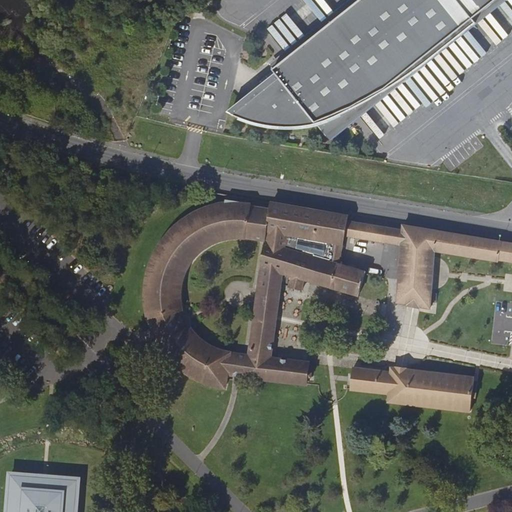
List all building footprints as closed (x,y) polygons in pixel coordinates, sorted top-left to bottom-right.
[(279,78),(234,115),(240,118),(249,120),(257,123),(266,125),(274,126),(283,127),(292,127),(301,126),(310,125),(317,124),(326,136),(466,25),(468,29),(477,23),(474,19),(496,0),(360,0),(273,70),(279,78)] [(266,240),(270,210),(251,207),(252,203),(226,200),(225,203),(214,206),(205,209),(195,213),(186,219),(180,223),(166,237),(157,250),(151,263),(148,274),(145,289),(145,295),(146,309),(149,322),(153,333),(158,343),(162,350),(168,357),(173,362),(180,368),(185,372),(195,378),(199,380),(206,383),(213,385),(220,387),(225,388),(227,374),(246,377),(249,356),(235,354),(226,352),(220,351),(214,348),(207,344),(202,341),(195,334),(191,329),(187,323),(186,320),(183,314),(181,307),(180,298),(180,293),(182,279),(186,271),(191,262),(199,252),(209,245),(223,240),(233,238),(247,237),(266,240)] [(271,203),(270,210),(266,240),(260,283),(242,281),(238,281),(235,282),(229,286),(227,289),(226,293),(225,297),(227,302),(229,305),(232,309),(236,310),(255,313),(249,356),(246,377),(307,384),(309,363),(282,360),(270,359),(282,273),(291,276),(288,288),(296,290),(305,292),(308,281),(359,296),(366,272),(339,264),(347,216),(271,203)] [(397,303),(412,305),(414,288),(433,290),(434,248),(485,257),(488,240),(436,231),(403,225),(399,283),(397,303)] [(511,243),(502,242),(499,259),(511,261),(511,243)] [(431,313),(433,290),(414,288),(412,305),(409,328),(428,330),(431,313)] [(390,393),(391,373),(353,368),(352,379),(351,389),(390,393)] [(390,393),(390,398),(447,406),(451,379),(391,370),(391,373),(390,393)] [(76,511),(79,479),(43,476),(10,474),(7,511),(76,511)]
